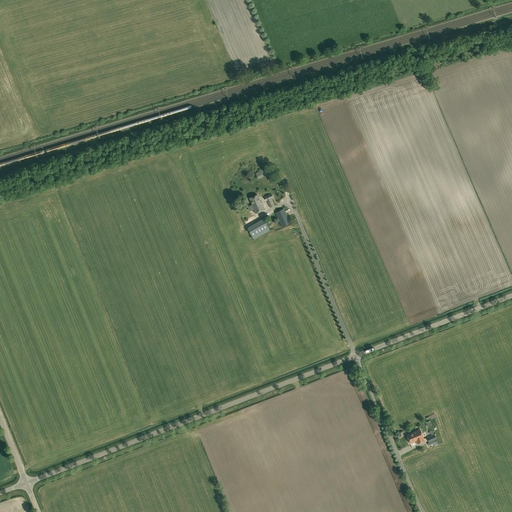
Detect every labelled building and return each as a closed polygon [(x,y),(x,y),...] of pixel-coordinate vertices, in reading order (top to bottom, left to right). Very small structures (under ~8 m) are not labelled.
[(249,198),(252,204),(251,205),(255,214),(265,209),(261,201),(260,201),(257,195),(249,198)] [(270,207),(274,205),(271,199),(271,198),(270,195),(265,197),(266,201),(270,207)] [(289,223),(282,208),(274,211),(281,227),(289,223)] [(270,230),(263,219),(247,228),(254,239),(270,230)] [(425,441),(420,430),(407,435),(410,444),(418,441),(419,443),(425,441)] [(436,439),(434,434),(427,437),(430,442),(436,439)]
